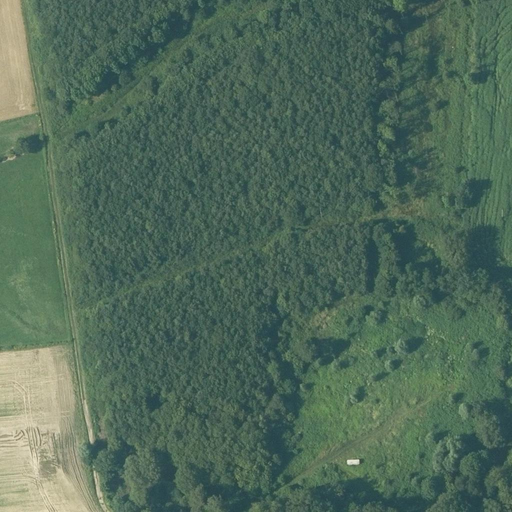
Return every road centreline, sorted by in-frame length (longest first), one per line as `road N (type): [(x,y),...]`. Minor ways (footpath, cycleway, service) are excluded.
road 1 (track): [(106,511),(24,0)]
road 2 (track): [(242,511),(376,430)]
